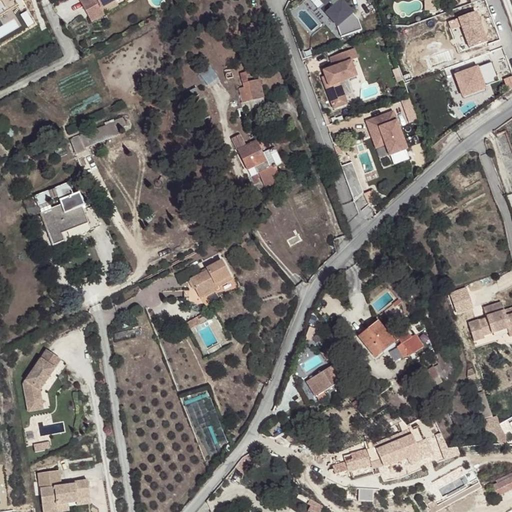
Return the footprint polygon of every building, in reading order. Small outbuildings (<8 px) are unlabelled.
[(95,0),(95,1),(83,8),(91,22),(104,15),(100,9),(115,0),(124,0),(125,1),(126,0),(95,0)] [(266,13),(260,0),(254,0),(252,1),(258,17),(266,13)] [(325,0),(330,6),(334,2),(339,8),(332,14),(341,26),(346,38),(366,31),(363,21),(347,1),(345,0),(325,0)] [(359,50),(334,58),(337,68),(327,72),(328,77),(326,78),(336,110),(350,105),(343,83),(360,78),(355,62),(362,60),(359,50)] [(492,63),(455,78),(463,99),(485,90),(484,88),(499,82),(492,63)] [(207,86),(217,79),(209,68),(200,75),(207,86)] [(243,83),(242,85),(243,88),(246,102),(264,98),(260,81),(247,83),(243,83)] [(265,105),(264,98),(246,102),(248,109),(265,105)] [(396,115),(368,123),(377,150),(386,147),(390,158),(407,153),(396,115)] [(69,139),(75,154),(84,150),(83,148),(81,143),(116,130),(116,129),(124,126),(121,117),(113,121),(113,122),(69,139)] [(81,143),(83,148),(118,134),(116,130),(81,143)] [(265,183),(280,176),(275,165),(281,162),(270,137),(258,142),(257,139),(246,146),(240,134),(233,138),(251,175),(259,171),(265,183)] [(24,152),(27,158),(33,156),(31,150),(24,152)] [(354,166),(343,169),(354,202),(364,194),(354,166)] [(281,178),(280,176),(265,183),(266,185),(281,178)] [(82,212),(80,209),(85,207),(79,194),(72,196),(67,185),(33,200),(52,247),(63,243),(100,228),(92,208),(82,212)] [(364,195),(354,203),(358,215),(368,207),(364,195)] [(203,211),(209,208),(209,207),(210,204),(208,202),(205,201),(200,204),(203,211)] [(270,217),(265,207),(259,210),(264,220),(270,217)] [(192,281),(202,299),(219,288),(219,286),(233,278),(222,260),(207,269),(208,272),(192,281)] [(399,305),(406,300),(398,289),(391,294),(399,305)] [(299,297),(294,291),(294,292),(289,296),(294,301),(298,297),(299,297)] [(465,291),(452,295),(457,314),(471,310),(465,291)] [(486,321),(468,326),(474,350),(484,347),(482,339),(480,331),(488,329),(490,336),(506,332),(508,332),(510,340),(511,339),(511,312),(504,315),(502,306),(484,311),(486,321)] [(204,317),(198,322),(201,327),(207,322),(204,317)] [(201,327),(198,322),(188,326),(191,332),(201,327)] [(376,360),(384,353),(381,349),(392,340),(378,323),(359,338),(376,360)] [(309,329),(304,341),(308,343),(309,340),(311,340),(314,331),(309,329)] [(488,329),(480,331),(482,339),(490,336),(488,329)] [(381,349),(384,353),(395,344),(392,340),(381,349)] [(408,357),(402,344),(400,345),(399,346),(398,347),(397,349),(402,357),(403,358),(405,358),(406,358),(408,357)] [(51,349),(45,358),(58,368),(65,359),(51,349)] [(45,358),(27,382),(31,403),(39,402),(44,395),(43,389),(58,368),(45,358)] [(338,361),(307,383),(317,397),(324,392),(347,376),(348,375),(351,373),(341,360),(339,361),(338,361)] [(433,367),(438,376),(442,373),(437,365),(433,367)] [(427,383),(438,376),(433,367),(422,374),(427,383)] [(467,379),(472,392),(477,391),(474,380),(476,379),(472,369),(467,370),(467,379)] [(457,383),(453,381),(448,390),(452,392),(457,383)] [(324,392),(317,397),(320,401),(327,396),(324,392)] [(474,397),(482,423),(492,420),(483,394),(474,397)] [(39,402),(31,403),(32,410),(46,408),(44,395),(39,402)] [(362,404),(358,399),(353,402),(357,407),(362,404)] [(500,425),(488,432),(487,434),(500,444),(505,445),(507,437),(500,425)] [(409,431),(395,436),(398,442),(397,443),(405,461),(421,453),(416,444),(425,441),(421,432),(412,436),(411,433),(409,431)] [(52,447),(51,441),(36,444),(38,451),(47,449),(47,448),(52,447)] [(395,443),(377,451),(378,452),(373,454),(379,468),(384,466),(384,467),(396,465),(405,461),(397,443),(395,443)] [(455,453),(455,448),(444,449),(438,450),(440,458),(455,453)] [(359,458),(347,462),(350,470),(362,466),(363,468),(370,466),(366,450),(358,453),(359,458)] [(350,470),(347,462),(332,466),(335,475),(350,470)] [(41,472),(46,511),(61,511),(61,510),(60,501),(71,500),(80,499),(93,497),(91,479),(77,481),(78,483),(64,485),(62,469),(41,472)] [(511,475),(496,484),(497,487),(511,479),(511,475)] [(511,479),(497,487),(491,489),(496,499),(511,491),(511,479)] [(60,501),(61,510),(72,509),(71,500),(60,501)]
